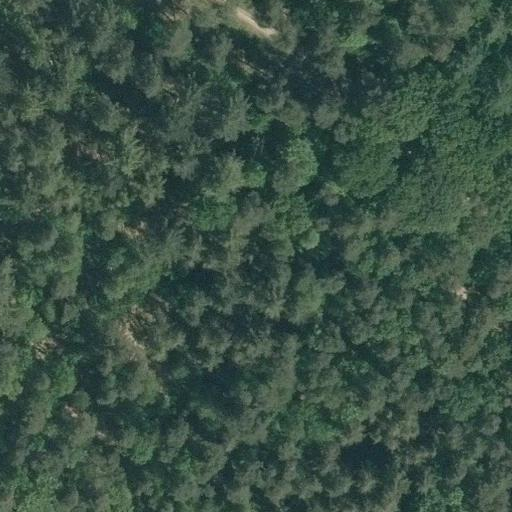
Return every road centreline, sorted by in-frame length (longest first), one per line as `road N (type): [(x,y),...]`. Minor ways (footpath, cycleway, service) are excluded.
road 1 (track): [(223,0),(511,170)]
road 2 (track): [(396,102),(425,49),(475,0)]
